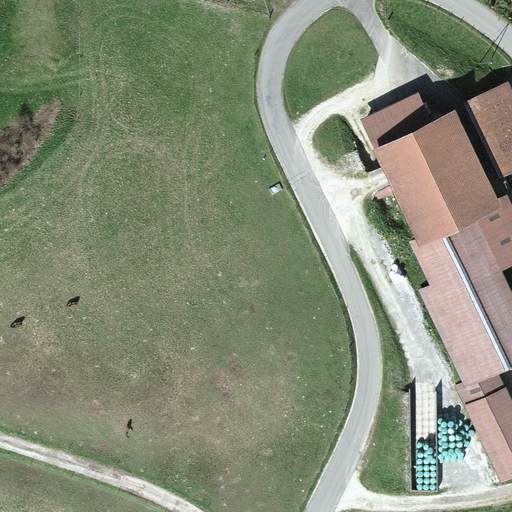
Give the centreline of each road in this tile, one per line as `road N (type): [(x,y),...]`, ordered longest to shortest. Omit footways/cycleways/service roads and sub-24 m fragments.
road 1 (tertiary): [(317,511),(362,413),(369,373),(357,302),(271,98),(270,67),(282,34),(317,0)]
road 2 (track): [(182,511),(0,443)]
